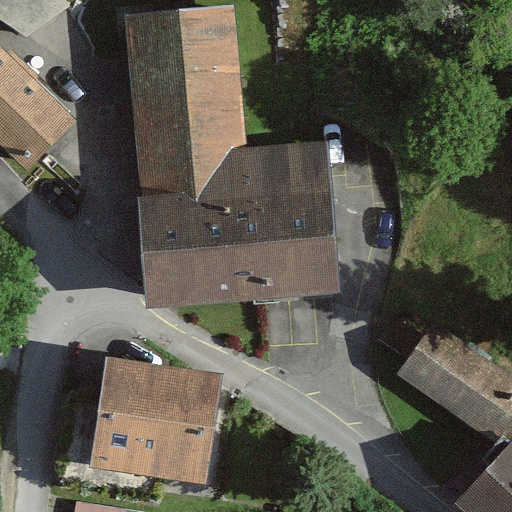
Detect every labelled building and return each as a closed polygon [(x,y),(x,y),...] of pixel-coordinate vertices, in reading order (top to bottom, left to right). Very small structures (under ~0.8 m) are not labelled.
[(68,3),(66,0),(0,0),(0,14),(27,33),(68,3)] [(233,13),(127,23),(155,318),(343,300),(329,149),(246,157),(233,13)] [(70,110),(0,40),(0,135),(23,158),(70,110)] [(511,444),(511,392),(431,339),(400,386),(505,456),(511,444)] [(221,379),(109,364),(95,466),(207,481),(221,379)] [(511,511),(511,456),(459,511),(511,511)]
